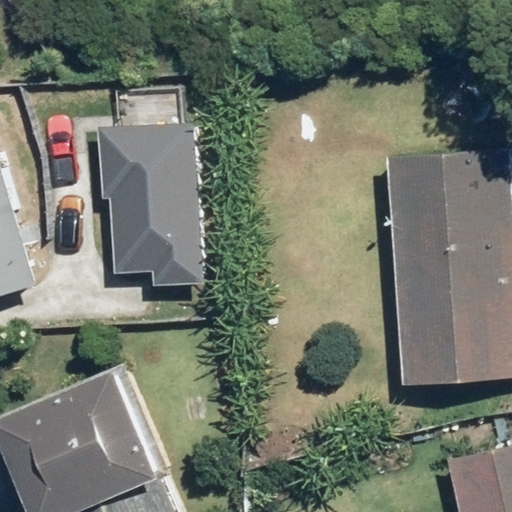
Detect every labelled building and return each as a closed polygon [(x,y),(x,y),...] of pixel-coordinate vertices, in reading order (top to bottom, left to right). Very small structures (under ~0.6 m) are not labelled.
[(107,129),(111,193),(120,192),(126,271),(162,268),(163,282),(212,279),(202,123),(107,129)] [(511,160),(397,163),(403,391),(511,388),(511,160)] [(0,291),(29,283),(0,186),(0,291)] [(0,436),(30,511),(165,511),(137,441),(128,445),(102,380),(0,419),(0,436)] [(511,511),(511,444),(446,461),(458,511),(511,511)]
